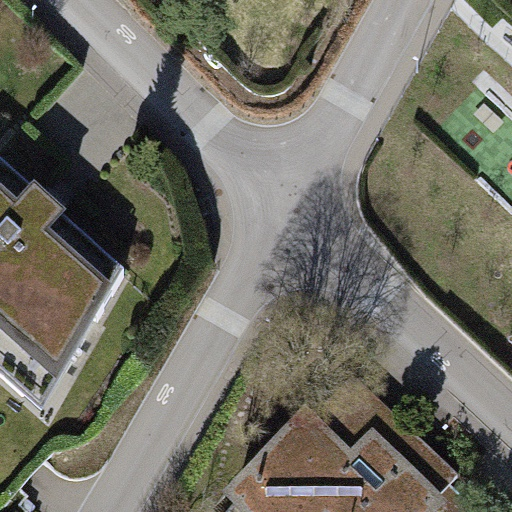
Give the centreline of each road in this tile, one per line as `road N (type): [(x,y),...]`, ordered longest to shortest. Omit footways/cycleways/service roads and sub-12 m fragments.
road 1 (residential): [(292,208),(104,511)]
road 2 (residential): [(292,208),(511,415)]
road 3 (residential): [(79,0),(292,208)]
road 4 (residential): [(406,0),(292,208)]
